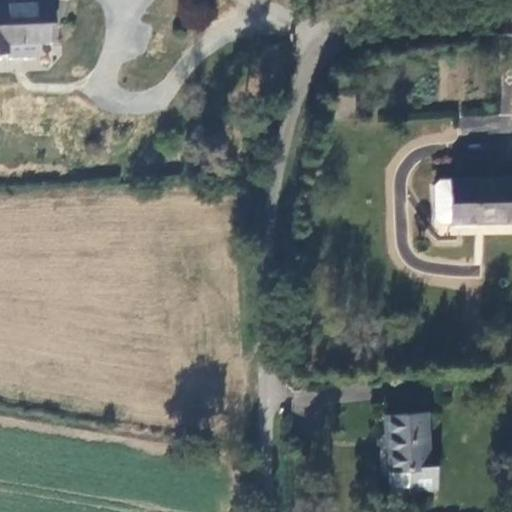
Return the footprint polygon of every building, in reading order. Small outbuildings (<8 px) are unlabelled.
[(52,4),(0,6),(0,49),(3,50),(3,42),(5,42),(48,39),(54,39),(52,4)] [(49,55),(48,39),(5,42),(3,42),(3,50),(3,57),(49,55)] [(334,117),(353,117),(353,84),(334,84),(334,117)] [(432,215),(441,221),(511,219),(511,177),(438,179),(431,184),(432,215)] [(425,414),(386,415),(389,482),(410,482),(410,488),(437,487),(436,460),(428,461),(425,414)]
